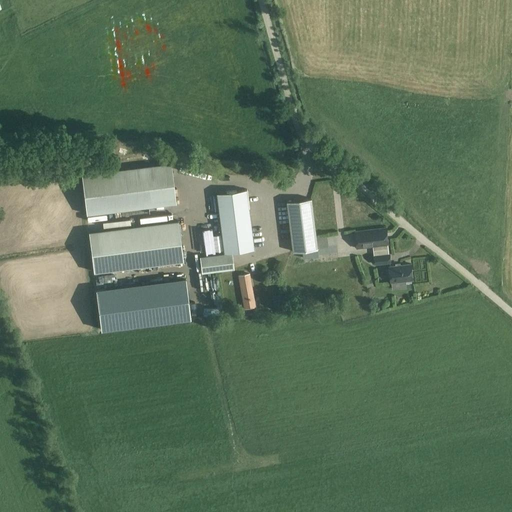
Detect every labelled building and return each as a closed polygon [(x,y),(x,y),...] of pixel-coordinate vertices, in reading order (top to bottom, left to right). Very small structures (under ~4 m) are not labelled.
[(171,163),(81,174),(87,215),(176,203),(171,163)] [(225,252),(232,251),(254,249),(247,189),(217,193),(225,252)] [(312,198),(287,201),(293,251),(318,248),(312,198)] [(178,220),(89,231),(94,273),(183,261),(178,220)] [(388,227),(356,231),(358,248),(390,244),(388,227)] [(328,231),(328,245),(336,245),(336,231),(328,231)] [(225,252),(200,256),(203,275),(235,270),(232,251),(225,252)] [(390,254),(374,255),(375,265),(392,263),(390,254)] [(411,265),(390,267),(391,282),(413,280),(411,265)] [(249,274),(239,276),(245,308),(255,306),(249,274)] [(185,279),(96,290),(101,331),(191,319),(185,279)] [(373,285),(371,279),(365,282),(368,287),(373,285)] [(284,307),(282,295),(273,296),(275,308),(284,307)] [(78,320),(80,327),(94,322),(90,310),(81,313),(82,318),(78,320)]
